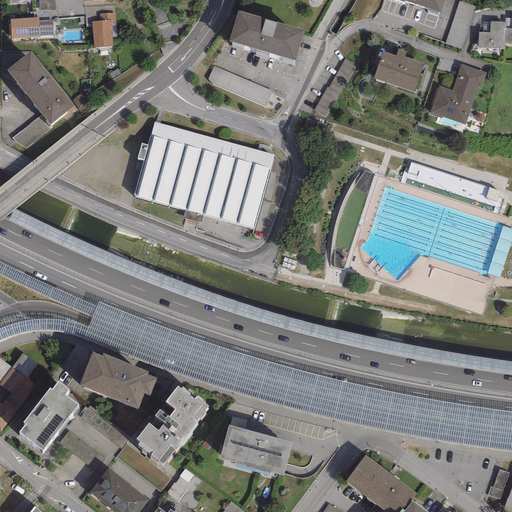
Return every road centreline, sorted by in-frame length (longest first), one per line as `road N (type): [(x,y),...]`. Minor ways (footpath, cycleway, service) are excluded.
road 1 (motorway): [(511,384),(365,357),(221,318),(0,225)]
road 2 (motorway): [(0,257),(103,305),(283,366),(511,411)]
road 3 (primary): [(32,315),(327,405),(511,438)]
road 4 (unclassified): [(0,160),(247,265),(268,255),(295,184),(295,155),(279,137)]
road 5 (residential): [(0,348),(51,338),(102,350),(376,440)]
road 6 (tertiary): [(0,205),(161,80)]
road 7 (residential): [(279,137),(341,0)]
road 8 (residential): [(376,440),(511,457)]
road 9 (unclassified): [(279,137),(188,106),(161,80)]
road 10 (residential): [(476,511),(376,440)]
